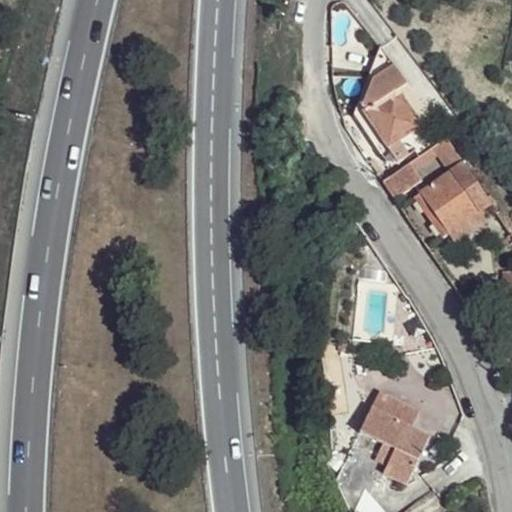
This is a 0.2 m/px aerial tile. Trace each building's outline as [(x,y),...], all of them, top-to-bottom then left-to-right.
[(350,97),(389,152),(434,120),(394,65),(350,97)] [(432,122),(416,135),(429,155),(449,141),(432,122)] [(490,207),(449,141),(429,155),(414,164),(385,184),(399,204),(417,187),(412,179),(438,159),(446,170),(454,181),(426,200),(447,236),(490,207)] [(397,405),(386,422),(422,442),(431,425),(397,405)] [(367,440),(340,487),(352,511),(366,511),(380,489),(391,497),(394,490),(415,504),(419,493),(441,455),(422,442),(386,422),(373,443),(367,440)]
